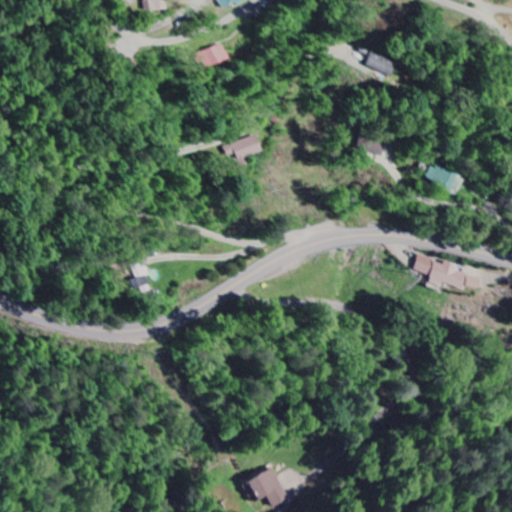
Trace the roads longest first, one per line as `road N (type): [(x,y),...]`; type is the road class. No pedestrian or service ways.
road 1 (secondary): [(0,300),(71,324),(138,329),(181,317),(281,259),(329,242),(406,238),(511,259)]
road 2 (residential): [(511,40),(445,0),(239,12),(169,40),(134,34),(107,12)]
road 3 (residential): [(511,230),(490,212),(422,199),(392,168)]
